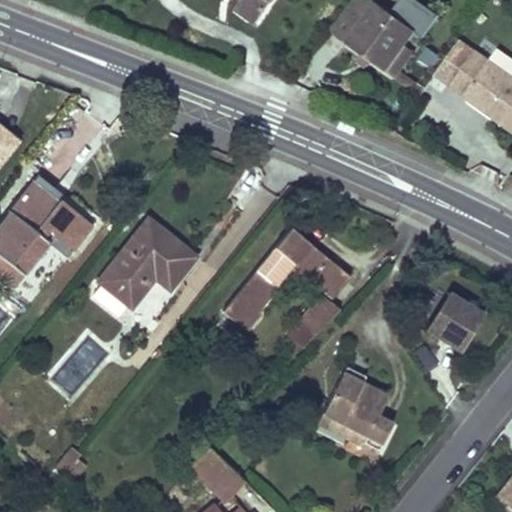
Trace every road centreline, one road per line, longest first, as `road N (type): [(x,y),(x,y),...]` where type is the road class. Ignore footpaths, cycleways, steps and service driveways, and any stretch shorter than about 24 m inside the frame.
road 1 (tertiary): [(0,23),(266,125),(511,242)]
road 2 (residential): [(411,511),(511,384)]
